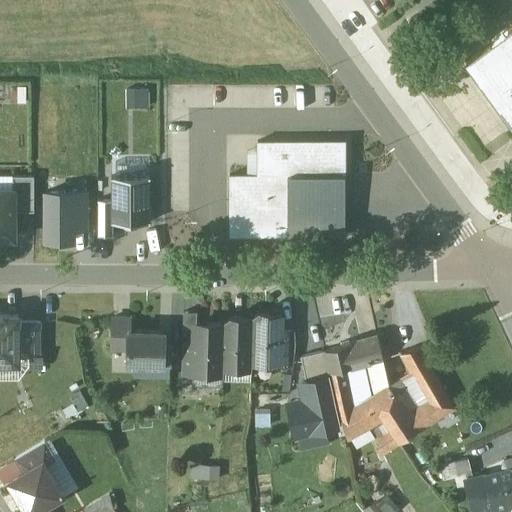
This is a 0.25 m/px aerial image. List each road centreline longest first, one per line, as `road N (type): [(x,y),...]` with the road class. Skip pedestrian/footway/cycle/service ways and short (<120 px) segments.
road 1 (residential): [(499,276),(0,280)]
road 2 (residential): [(299,0),(499,276)]
